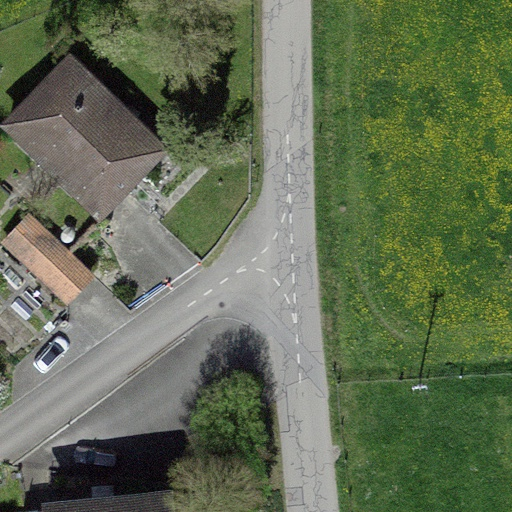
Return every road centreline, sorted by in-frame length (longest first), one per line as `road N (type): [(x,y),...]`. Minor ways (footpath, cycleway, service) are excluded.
road 1 (residential): [(290,258),(225,280),(0,445)]
road 2 (tertiary): [(291,0),(290,258)]
road 3 (tertiary): [(290,258),(317,511)]
